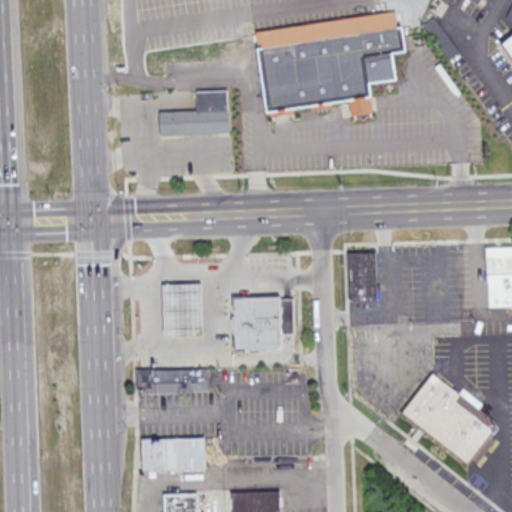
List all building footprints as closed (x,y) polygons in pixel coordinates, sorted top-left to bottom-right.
[(446,59),(458,52),(436,16),(425,23),(446,59)] [(257,45),(262,93),(297,89),(299,105),(325,102),(323,83),(351,80),(353,97),(371,96),(366,48),(386,46),(384,31),(257,45)] [(511,35),(503,41),(511,53),(511,35)] [(159,111),(160,135),(229,132),(228,89),(195,91),(196,110),(159,111)] [(511,245),(486,246),(487,306),(511,306),(511,245)] [(348,300),(376,300),(376,251),(348,251),(348,300)] [(161,282),(200,280),(202,334),(164,336),(161,282)] [(234,300),(294,298),(295,336),(281,336),(282,347),(278,351),(236,353),(235,335),(233,335),(233,318),(235,318),(234,300)] [(137,371),(208,369),(209,394),(138,396),(137,371)] [(401,412),(468,464),(497,427),(430,375),(401,412)] [(142,438),(204,437),(206,468),(142,470),(142,438)] [(231,491),(231,511),(279,511),(279,491),(231,491)] [(163,511),(163,494),(196,493),(196,511),(163,511)]
